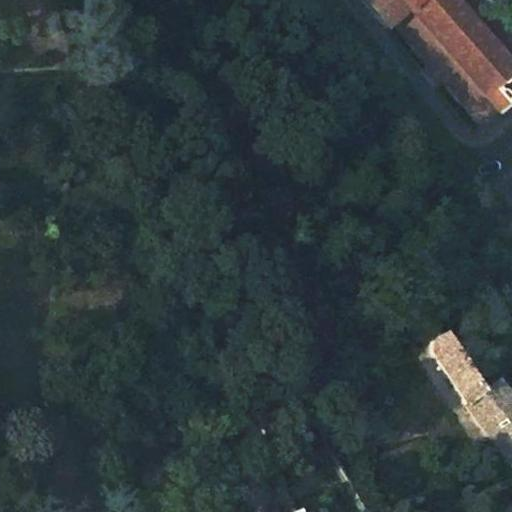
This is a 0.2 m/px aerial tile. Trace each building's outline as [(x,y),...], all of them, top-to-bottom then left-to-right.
[(360,0),(384,28),(389,24),(426,66),(419,72),(431,87),(439,81),(477,125),(490,113),(492,115),(511,97),(511,48),(497,31),(469,0),(360,0)] [(469,0),(497,31),(504,25),(491,10),(492,9),(485,0),(469,0)] [(91,213),(98,237),(117,232),(105,197),(105,196),(91,198),(90,198),(91,213)] [(45,214),(45,235),(86,234),(80,213),(45,214)] [(353,252),(332,266),(349,290),(369,276),(353,252)] [(372,293),(355,302),(364,318),(381,308),(372,293)] [(441,334),(428,342),(428,352),(462,405),(461,405),(508,468),(511,463),(511,408),(490,381),(479,391),(441,334)] [(511,374),(508,369),(499,376),(511,391),(511,374)] [(327,388),(318,392),(324,410),(334,407),(334,406),(327,388)] [(280,408),(255,420),(262,435),(287,423),(280,408)] [(216,442),(194,453),(199,463),(220,452),(216,442)] [(296,511),(295,511),(281,476),(297,470),(293,459),(277,465),(280,473),(241,488),(249,511),(296,511)]
